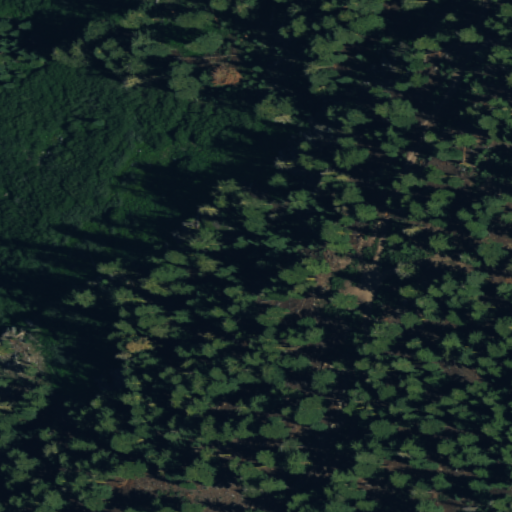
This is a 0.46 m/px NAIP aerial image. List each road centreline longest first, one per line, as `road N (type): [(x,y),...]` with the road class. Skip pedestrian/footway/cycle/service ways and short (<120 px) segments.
road 1 (track): [(471,0),(385,162),(345,285)]
road 2 (track): [(345,285),(296,468),(265,511)]
